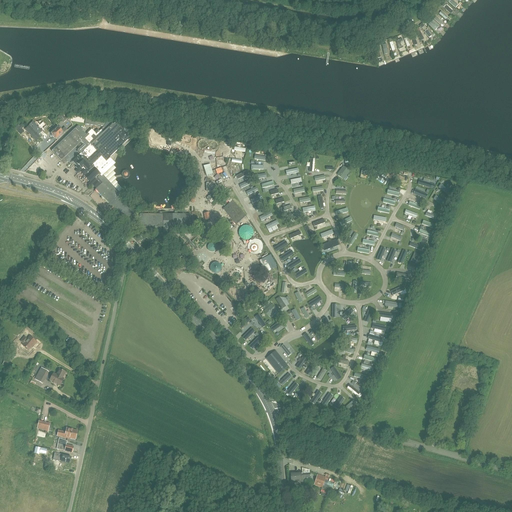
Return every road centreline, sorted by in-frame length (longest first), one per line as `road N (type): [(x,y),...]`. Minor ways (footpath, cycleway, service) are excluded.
road 1 (unclassified): [(68,511),(128,247)]
road 2 (unclassified): [(269,410),(511,471)]
road 3 (track): [(511,164),(294,117)]
road 4 (tertiary): [(269,410),(128,247)]
road 5 (tertiary): [(128,247),(67,197),(0,175)]
